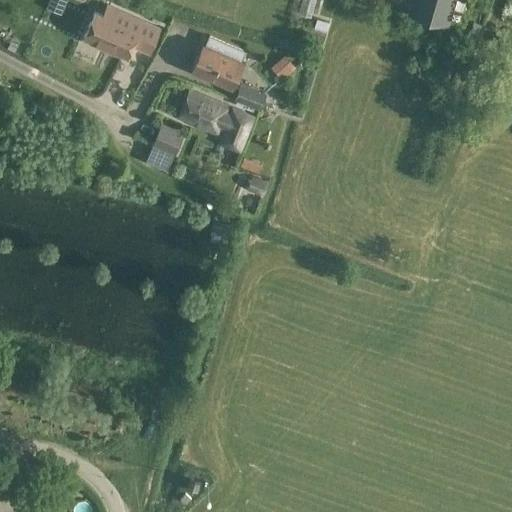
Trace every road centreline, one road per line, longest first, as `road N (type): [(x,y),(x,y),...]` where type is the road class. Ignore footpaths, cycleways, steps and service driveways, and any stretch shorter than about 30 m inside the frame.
road 1 (unclassified): [(113,511),(88,467),(0,438)]
road 2 (residential): [(0,61),(121,134)]
